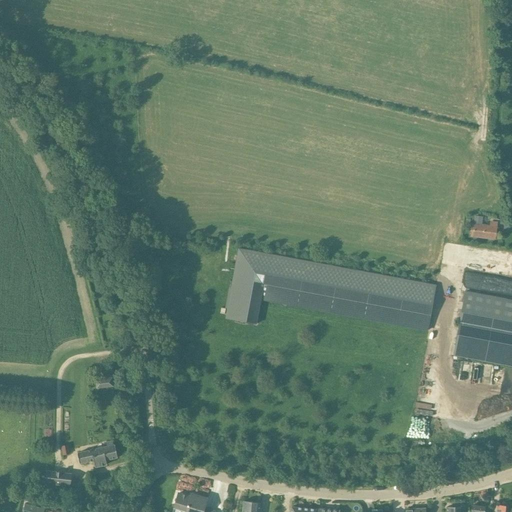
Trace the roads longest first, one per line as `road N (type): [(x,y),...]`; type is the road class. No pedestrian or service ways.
road 1 (unclassified): [(155,466),(140,340),(64,148),(0,70)]
road 2 (residential): [(155,466),(348,491),(448,484),(511,465)]
